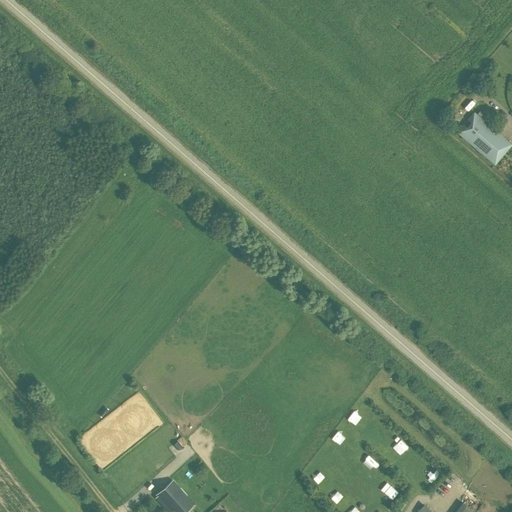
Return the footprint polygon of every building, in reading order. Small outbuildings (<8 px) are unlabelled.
[(495,165),(511,145),(511,144),(475,113),(458,133),(495,165)] [(388,442),(381,448),(388,455),(395,449),(388,442)] [(374,454),(367,458),(376,472),(383,467),(374,454)] [(190,466),(183,473),(204,492),(210,485),(190,466)] [(325,477),(327,468),(316,466),(314,475),(325,477)] [(431,481),(436,471),(430,468),(424,478),(431,481)] [(184,511),(194,503),(173,479),(155,494),(170,511),(184,511)] [(329,494),(335,501),(343,493),(337,486),(329,494)] [(211,487),(204,492),(213,504),(220,498),(211,487)] [(475,511),(462,502),(455,511),(475,511)] [(423,503),(415,511),(429,511),(431,511),(423,503)]
